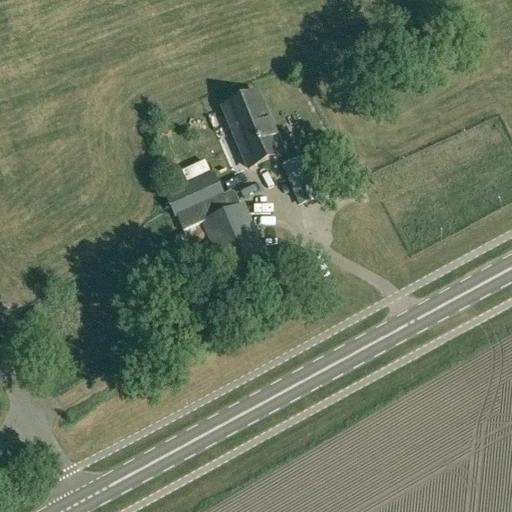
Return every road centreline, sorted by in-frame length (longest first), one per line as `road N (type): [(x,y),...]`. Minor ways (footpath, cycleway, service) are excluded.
road 1 (secondary): [(81,505),(511,272)]
road 2 (unknown): [(34,421),(286,271),(325,266),(358,290)]
